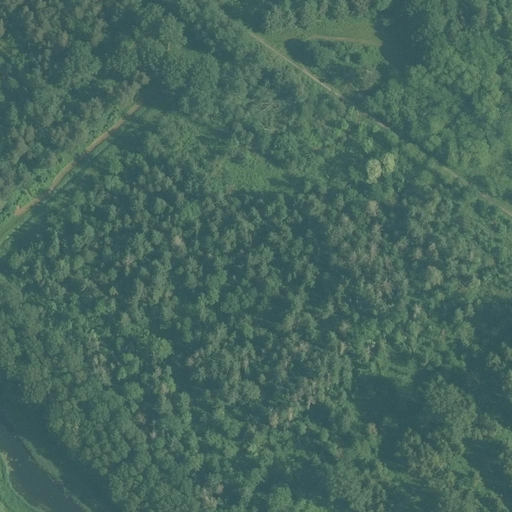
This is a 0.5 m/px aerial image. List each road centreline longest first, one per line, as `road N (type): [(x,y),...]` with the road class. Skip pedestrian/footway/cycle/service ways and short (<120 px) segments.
road 1 (track): [(187,83),(0,254)]
road 2 (track): [(36,198),(160,86)]
